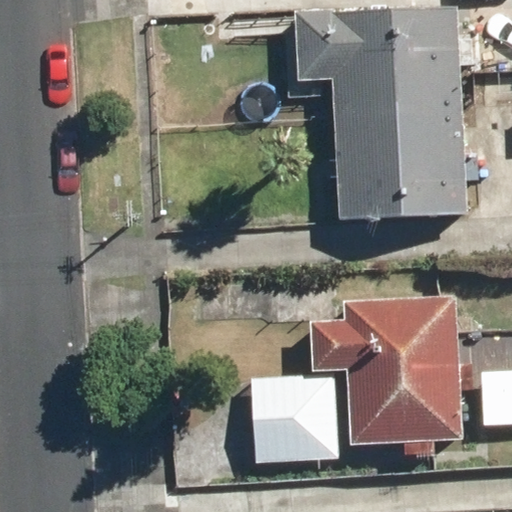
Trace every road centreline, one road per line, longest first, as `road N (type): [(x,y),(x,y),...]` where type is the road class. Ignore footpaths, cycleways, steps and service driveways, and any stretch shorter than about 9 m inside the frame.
road 1 (residential): [(32,182),(49,511)]
road 2 (residential): [(24,0),(32,182)]
